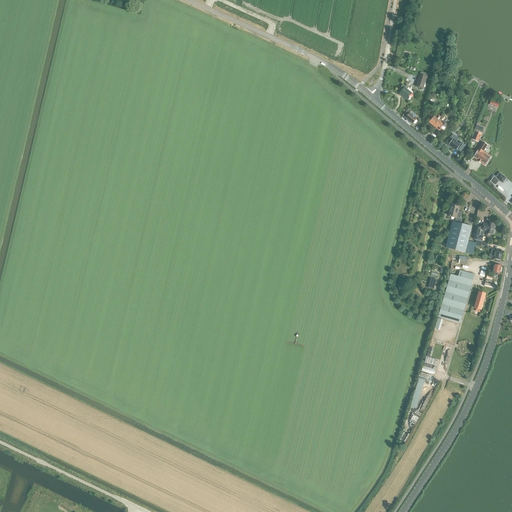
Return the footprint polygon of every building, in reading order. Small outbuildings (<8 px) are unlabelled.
[(420,75),(416,86),(423,88),(424,87),(425,88),(427,82),(425,82),(426,81),(428,82),(429,79),(427,78),(427,77),(428,75),(428,74),(421,72),(420,75)] [(407,100),(407,99),(412,93),(405,87),(406,86),(403,84),(399,89),(401,91),(400,94),(407,100)] [(413,123),(417,119),(410,113),(412,111),(409,109),(406,112),(408,114),(406,118),(413,123)] [(434,117),(429,122),(434,127),(439,121),(443,116),(440,113),(438,116),(439,117),(437,119),(434,117)] [(439,121),(434,127),(435,127),(435,128),(437,129),(439,131),(442,128),(444,130),(445,131),(448,126),(447,125),(449,122),(447,120),(446,118),(444,116),(443,116),(439,121)] [(478,126),(472,139),(478,141),(483,128),(478,126)] [(460,152),(465,146),(461,143),(460,145),(457,142),(459,138),(453,134),(450,137),(453,140),(449,145),(456,150),(457,149),(460,152)] [(477,152),(473,158),(485,166),(490,158),(487,155),(488,154),(484,151),(487,146),(482,143),(476,151),(477,152)] [(495,176),(490,181),(495,185),(499,180),(502,183),(506,178),(500,173),(496,178),(495,176)] [(450,208),(448,215),(452,216),(456,217),(457,217),(461,218),(462,212),(458,211),(460,206),(451,203),(450,208)] [(447,244),(446,247),(452,249),(465,253),(473,255),(473,253),(474,251),(475,247),(475,245),(476,243),(475,243),(468,241),(471,231),(472,227),(460,224),(455,222),(453,221),(451,226),(447,244)] [(487,224),(484,224),(483,231),(486,231),(486,233),(486,234),(486,236),(488,236),(490,235),(490,234),(493,234),(494,224),(488,223),(487,224)] [(476,226),(474,238),(475,240),(476,240),(482,241),(483,236),(484,232),(480,231),(481,227),(476,226)] [(476,243),(475,245),(481,247),(486,248),(488,242),(482,241),(476,240),(475,243),(476,243)] [(490,258),(493,258),(501,260),(503,251),(496,250),(492,249),(492,253),(489,254),(489,256),(490,258)] [(459,256),(458,263),(467,265),(469,257),(459,256)] [(500,273),(501,266),(494,264),(493,272),(494,272),(493,274),(497,275),(498,273),(500,273)] [(460,323),(474,274),(459,270),(458,276),(450,274),(438,316),(460,323)] [(435,289),(437,279),(431,277),(429,287),(435,289)] [(481,309),(485,294),(479,292),(474,307),(481,309)] [(438,317),(435,327),(441,329),(444,319),(438,317)] [(435,367),(437,358),(427,355),(424,364),(435,367)] [(417,381),(412,406),(418,407),(425,379),(420,378),(419,381),(417,381)]
